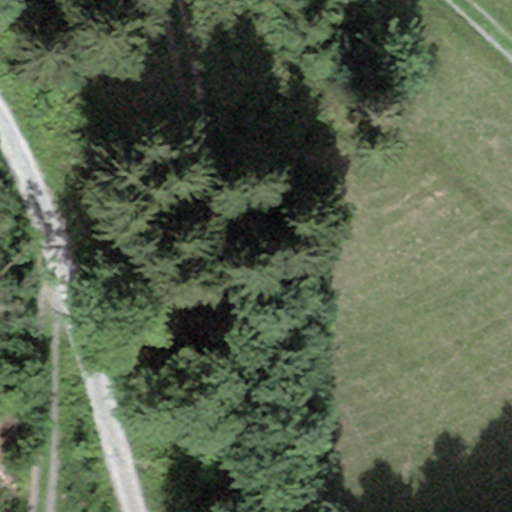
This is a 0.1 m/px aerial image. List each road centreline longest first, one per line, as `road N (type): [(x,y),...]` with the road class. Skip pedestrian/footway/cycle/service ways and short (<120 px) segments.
road 1 (track): [(230,511),(208,232),(173,0)]
road 2 (track): [(137,511),(105,398),(0,126)]
road 3 (track): [(78,324),(53,333),(39,511)]
